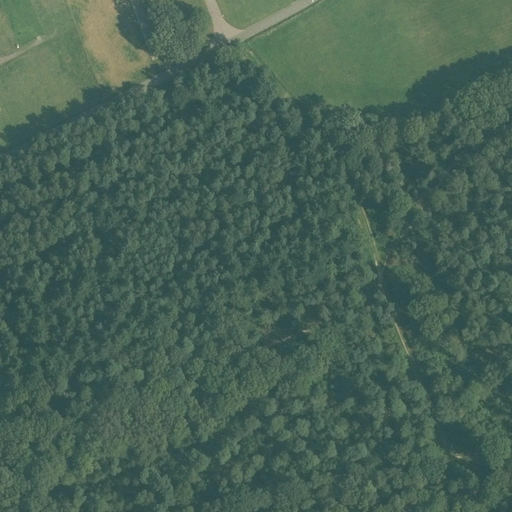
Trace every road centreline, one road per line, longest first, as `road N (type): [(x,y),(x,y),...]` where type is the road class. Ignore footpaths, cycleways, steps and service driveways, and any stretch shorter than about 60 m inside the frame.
road 1 (track): [(511,111),(478,131),(397,230),(372,290),(344,317),(202,370),(0,429)]
road 2 (track): [(511,510),(460,466),(404,342),(356,196),(305,110),(236,37)]
road 3 (unclassified): [(0,158),(305,0)]
